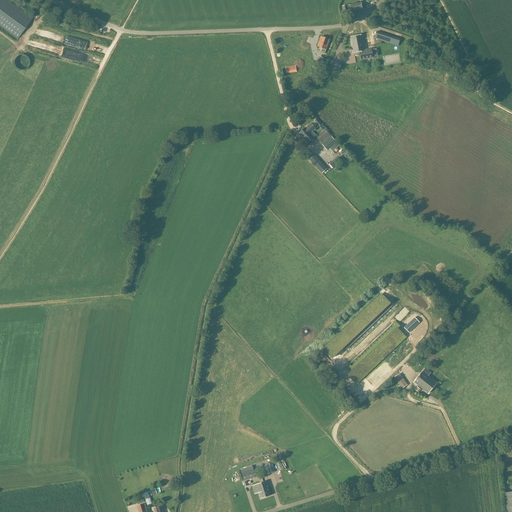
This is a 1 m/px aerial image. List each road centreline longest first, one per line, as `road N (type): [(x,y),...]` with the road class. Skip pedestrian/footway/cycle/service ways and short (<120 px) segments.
road 1 (unclassified): [(121,30),(346,24),(380,0)]
road 2 (track): [(0,253),(97,72)]
road 3 (unclassified): [(371,480),(511,437)]
